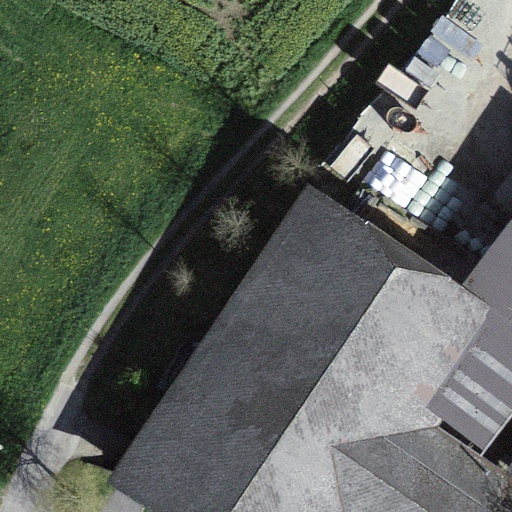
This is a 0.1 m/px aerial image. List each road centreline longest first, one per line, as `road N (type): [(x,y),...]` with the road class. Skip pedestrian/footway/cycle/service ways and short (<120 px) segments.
road 1 (track): [(390,0),(166,247),(73,390)]
road 2 (residential): [(19,511),(73,390)]
